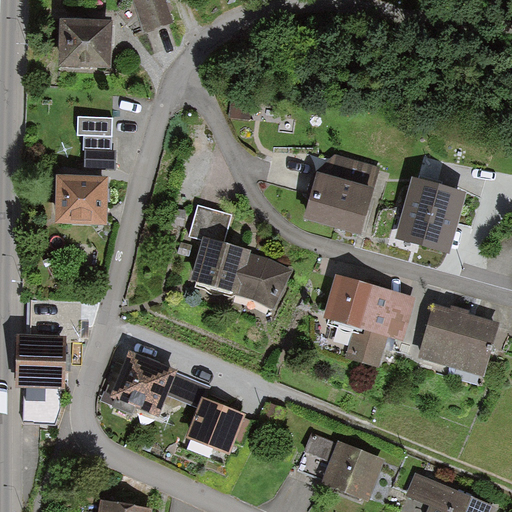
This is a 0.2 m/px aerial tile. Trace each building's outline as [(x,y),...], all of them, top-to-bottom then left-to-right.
[(160,0),(134,0),(129,2),(145,37),(172,25),(160,0)] [(107,23),(60,24),(61,72),(107,71),(107,23)] [(116,173),(118,122),(86,121),(84,172),(116,173)] [(373,195),(313,179),(302,219),(362,236),(373,195)] [(104,183),(62,182),(61,220),(104,220),(104,183)] [(462,197),(416,184),(401,237),(447,250),(462,197)] [(287,272),(209,244),(196,279),(274,307),(287,272)] [(341,281),(331,316),(402,336),(412,301),(341,281)] [(494,327),(435,311),(423,355),(482,371),(494,327)] [(62,342),(23,341),(22,382),(61,383),(62,342)] [(172,374),(131,358),(116,396),(156,412),(172,374)] [(204,403),(191,434),(228,449),(241,418),(204,403)] [(378,462),(341,447),(327,481),(365,496),(378,462)] [(488,511),(490,507),(446,488),(436,511),(488,511)] [(106,498),(103,511),(152,511),(154,506),(106,498)]
